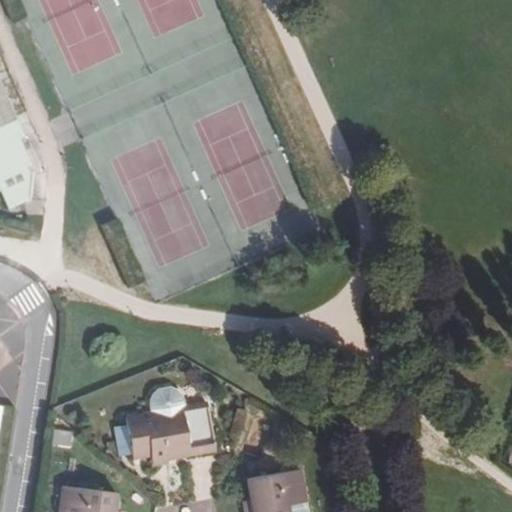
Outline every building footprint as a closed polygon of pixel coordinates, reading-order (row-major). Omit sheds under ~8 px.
[(0,191),(8,209),(25,201),(28,173),(25,167),(30,165),(18,138),(22,136),(13,116),(0,86),(0,191)] [(151,410),(182,404),(179,393),(168,383),(156,385),(149,398),(151,410)] [(205,401),(182,404),(151,410),(122,415),(123,422),(112,424),(116,446),(128,445),(129,453),(129,454),(147,451),(149,458),(165,455),(212,448),(205,401)] [(128,445),(116,446),(116,454),(129,453),(128,445)] [(166,462),(165,455),(149,458),(149,465),(166,462)] [(245,479),(248,500),(249,510),(242,510),(242,511),(285,511),(284,505),(304,501),(298,471),(245,479)] [(109,511),(112,491),(60,484),(55,511),(109,511)] [(249,510),(248,500),(241,501),(242,510),(249,510)]
